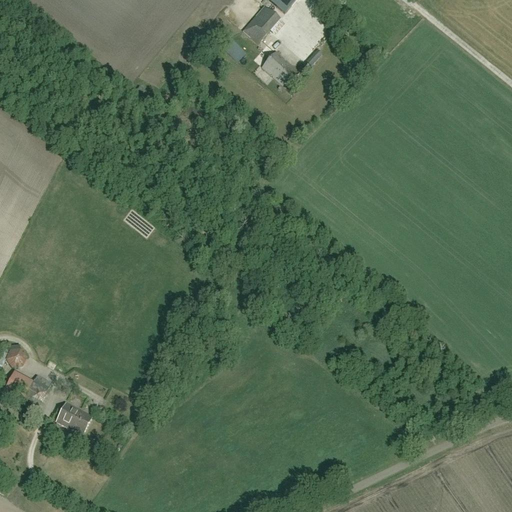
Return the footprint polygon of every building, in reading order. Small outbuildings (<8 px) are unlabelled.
[(265,0),(284,16),(298,0),(265,0)] [(274,39),(284,27),(264,9),(242,33),(257,47),(269,35),(274,39)] [(213,34),(207,38),(212,44),(218,40),(213,34)] [(243,49),(240,56),(248,59),(250,53),(243,49)] [(311,69),(322,57),(317,53),(305,65),(311,69)] [(285,90),(298,75),(275,54),(262,70),(285,90)] [(37,413),(49,389),(51,386),(36,378),(34,382),(21,405),(37,413)] [(82,438),(92,419),(66,405),(56,423),(82,438)]
